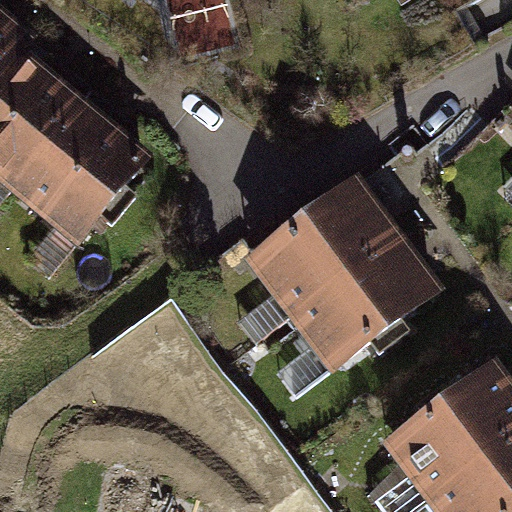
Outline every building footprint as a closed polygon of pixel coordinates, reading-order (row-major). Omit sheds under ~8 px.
[(0,92),(30,56),(34,49),(0,21),(0,92)] [(0,184),(11,194),(86,103),(30,56),(0,92),(0,184)] [(82,253),(157,161),(86,103),(11,194),(82,253)] [(261,264),(301,317),(401,242),(361,189),(261,264)] [(301,317),(338,368),(439,292),(401,242),(301,317)] [(396,452),(436,505),(511,447),(511,387),(501,373),(396,452)] [(511,511),(511,447),(436,505),(441,511),(511,511)] [(118,462),(108,511),(162,511),(171,473),(118,462)]
